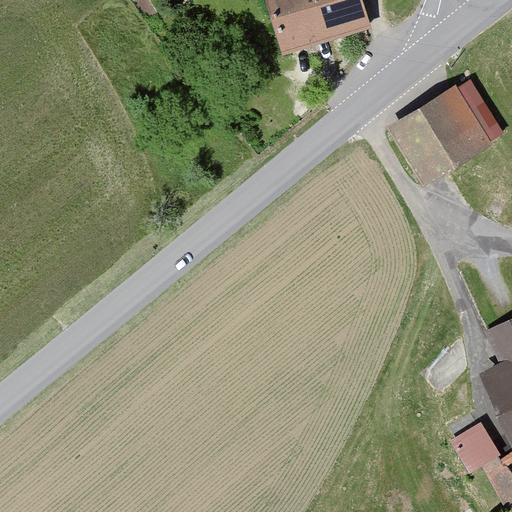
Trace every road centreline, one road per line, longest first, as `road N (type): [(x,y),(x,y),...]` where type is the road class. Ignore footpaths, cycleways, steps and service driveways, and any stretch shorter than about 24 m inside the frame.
road 1 (tertiary): [(430,54),(0,401)]
road 2 (unknown): [(353,117),(472,301)]
